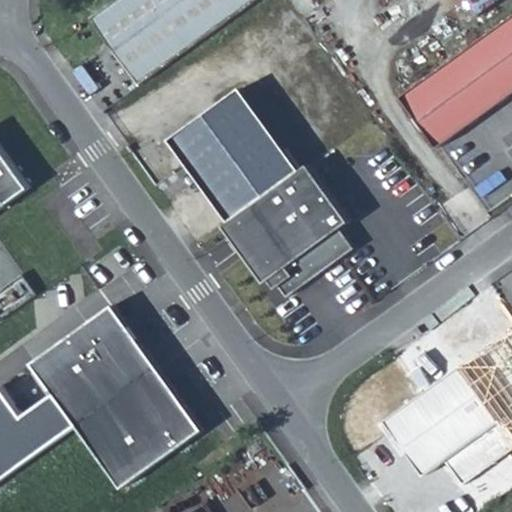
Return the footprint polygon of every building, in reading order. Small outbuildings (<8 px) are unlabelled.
[(117,0),(98,14),(146,81),(258,0),(117,0)] [(511,94),(511,20),(407,94),(442,144),(511,94)] [(176,139),(235,220),(307,169),(248,87),(176,139)] [(0,208),(31,187),(0,144),(0,208)] [(354,220),(314,164),(307,169),(235,220),(228,225),(269,282),(277,275),(292,296),(359,248),(344,227),(354,220)] [(117,307),(37,364),(57,392),(82,427),(127,488),(207,431),(117,307)] [(511,333),(465,367),(511,432),(511,333)] [(511,432),(465,367),(390,420),(416,457),(422,453),(435,471),(449,461),(467,486),(511,453),(511,432)] [(0,485),(82,427),(57,392),(31,411),(9,381),(0,388),(0,485)]
